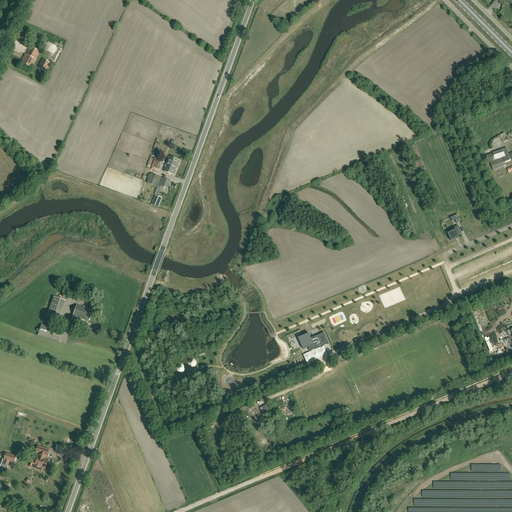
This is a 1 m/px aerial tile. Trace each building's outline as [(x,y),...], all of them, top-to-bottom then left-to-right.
[(26,40),(28,37),(27,36),(18,31),(14,38),(22,42),(23,39),(26,40)] [(34,61),(39,51),(30,47),(26,56),(25,55),(21,62),(32,68),(35,62),(34,61)] [(50,63),(42,59),(37,68),(45,72),(50,63)] [(504,142),(508,140),(504,133),(500,135),(504,142)] [(492,154),(494,159),(495,160),(505,156),(502,150),(492,153),(492,154)] [(494,159),(492,154),(486,156),(488,162),(494,159)] [(158,171),(161,159),(155,157),(151,169),(158,171)] [(164,171),(174,175),(180,161),(169,157),(164,171)] [(490,163),(493,170),(505,165),(502,158),(490,163)] [(154,186),(158,176),(150,173),(147,183),(154,186)] [(161,177),(154,194),(154,195),(155,195),(152,204),(158,207),(162,197),(157,195),(159,190),(167,193),(168,189),(168,188),(170,181),(161,177)] [(455,230),(448,233),(451,241),(459,238),(458,234),(461,233),(458,226),(454,227),(455,230)] [(87,301),(96,304),(98,299),(89,296),(87,301)] [(66,302),(53,298),(46,316),(59,321),(66,302)] [(84,306),(83,307),(77,305),(71,321),(79,325),(81,319),(88,322),(92,311),(87,309),(87,307),(84,306)] [(41,324),(38,336),(58,342),(62,331),(41,324)] [(309,333),(298,338),(303,349),(308,347),(314,345),(313,344),(316,343),(318,348),(329,343),(324,333),(311,338),(309,333)] [(47,461),(44,460),(45,456),(46,456),(48,450),(38,446),(35,453),(38,453),(39,454),(38,457),(36,457),(35,461),(32,460),(30,467),(34,468),(35,466),(42,468),(44,469),(45,467),(46,466),(47,464),(46,463),(47,461)] [(10,464),(12,457),(13,455),(5,453),(2,463),(10,466),(10,464)]
